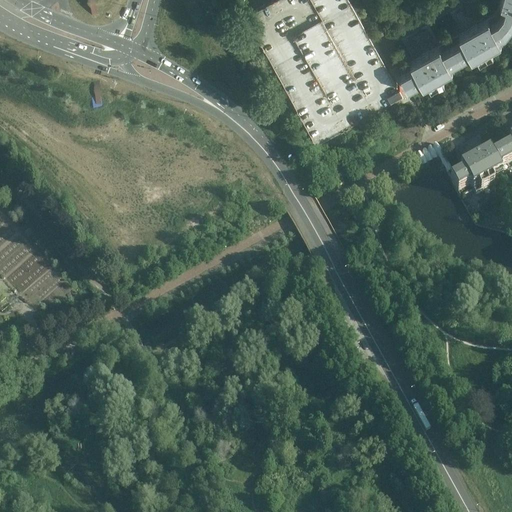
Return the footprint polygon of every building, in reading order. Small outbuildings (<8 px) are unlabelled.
[(398,86),(371,38),(350,0),(272,0),(260,7),(254,10),(245,15),(315,142),(390,101),(402,94),(401,91),(402,90),(399,85),(398,86)] [(511,0),(499,0),(497,10),(494,13),(483,20),(482,16),(476,5),(473,3),(456,12),(456,16),(462,28),(465,29),(459,33),(451,37),(453,41),(464,60),(471,56),(473,61),(503,44),(500,40),(507,36),(511,29),(511,0)] [(434,43),(427,31),(425,30),(407,39),(407,43),(414,54),(416,56),(397,67),(398,69),(409,90),(422,83),(425,88),(438,80),(454,71),(451,67),(464,60),(453,41),(451,37),(434,47),(434,43)] [(511,118),(507,121),(507,125),(511,134),(511,140),(501,146),(505,152),(511,165),(511,118)] [(511,169),(511,165),(505,152),(501,146),(485,155),(485,152),(478,140),(475,138),(458,148),(458,151),(465,163),(467,165),(452,174),(448,176),(460,199),(473,192),(476,196),(505,180),(502,175),(511,169)]
